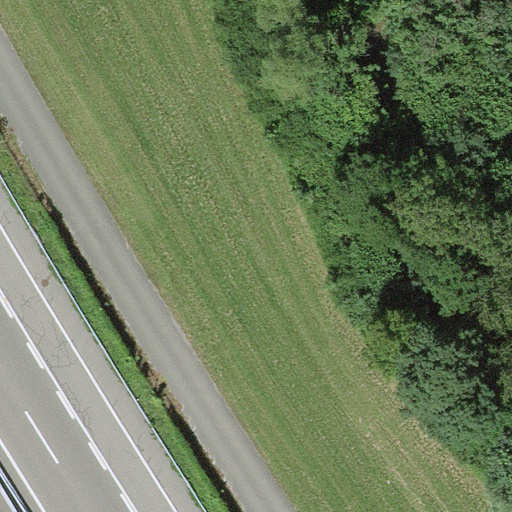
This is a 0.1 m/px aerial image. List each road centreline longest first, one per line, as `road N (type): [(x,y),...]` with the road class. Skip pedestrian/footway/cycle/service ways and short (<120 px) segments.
road 1 (track): [(269,511),(0,68)]
road 2 (motorway): [(90,511),(0,365)]
